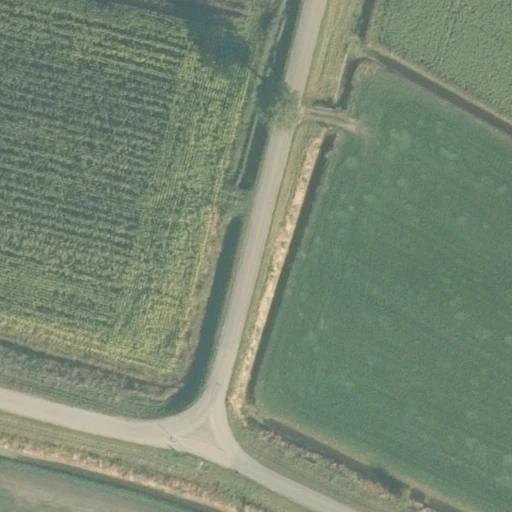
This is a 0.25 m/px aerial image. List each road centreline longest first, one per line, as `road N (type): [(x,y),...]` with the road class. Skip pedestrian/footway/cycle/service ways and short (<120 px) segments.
road 1 (tertiary): [(201,445),(316,0)]
road 2 (tertiary): [(201,445),(0,396)]
road 3 (unclassified): [(342,511),(201,445)]
